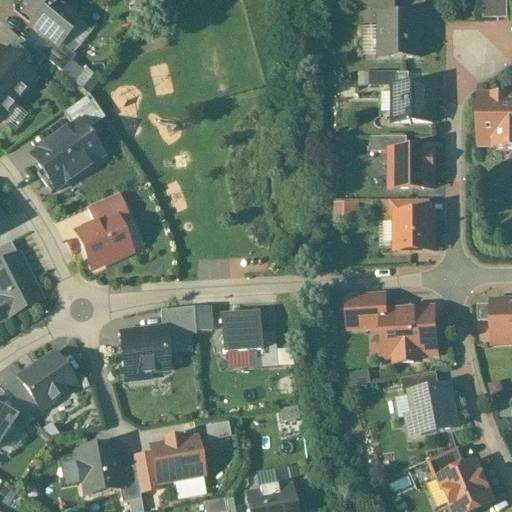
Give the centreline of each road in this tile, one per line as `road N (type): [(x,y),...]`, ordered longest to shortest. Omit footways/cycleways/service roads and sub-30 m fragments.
road 1 (residential): [(454,278),(203,292),(80,313)]
road 2 (residential): [(454,278),(456,87),(464,67),(479,58),(511,58)]
road 3 (residential): [(511,478),(462,359),(454,278)]
road 4 (residential): [(0,176),(22,200),(80,313)]
road 5 (residential): [(80,313),(112,424),(128,436)]
